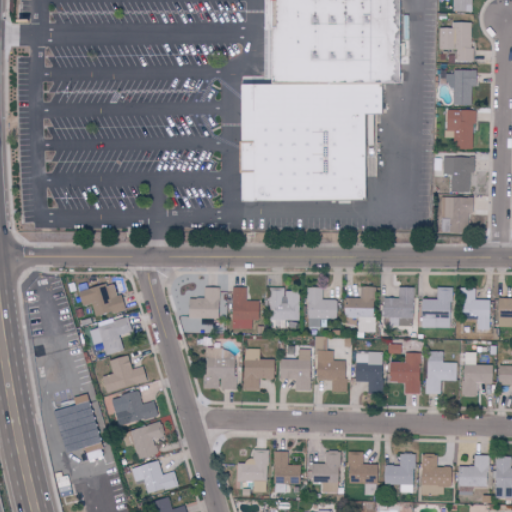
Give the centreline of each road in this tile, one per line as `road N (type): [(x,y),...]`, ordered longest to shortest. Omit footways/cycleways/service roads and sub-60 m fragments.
road 1 (residential): [(0,256),(511,256)]
road 2 (residential): [(190,420),(511,423)]
road 3 (residential): [(217,511),(140,256)]
road 4 (residential): [(499,256),(503,16)]
road 5 (secondary): [(41,511),(0,278)]
